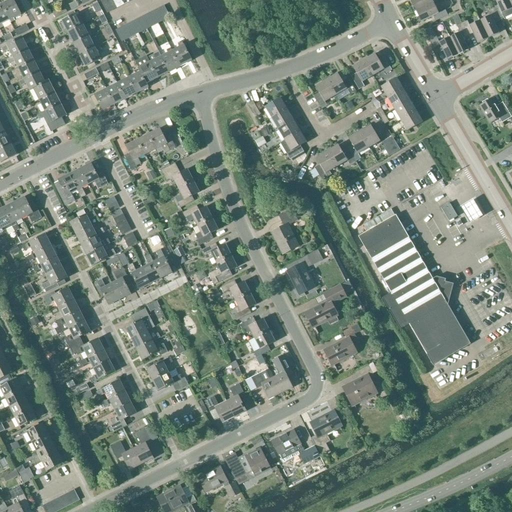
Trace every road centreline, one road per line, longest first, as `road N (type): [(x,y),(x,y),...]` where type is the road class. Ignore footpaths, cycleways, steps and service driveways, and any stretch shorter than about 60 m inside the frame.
road 1 (unclassified): [(313,394),(227,201),(199,92)]
road 2 (residential): [(85,293),(176,471)]
road 3 (residential): [(176,471),(313,394)]
road 4 (residential): [(95,137),(27,0)]
road 5 (tertiary): [(511,228),(435,98)]
road 6 (secondary): [(393,511),(511,457)]
road 7 (unclassified): [(370,109),(323,131),(283,69)]
